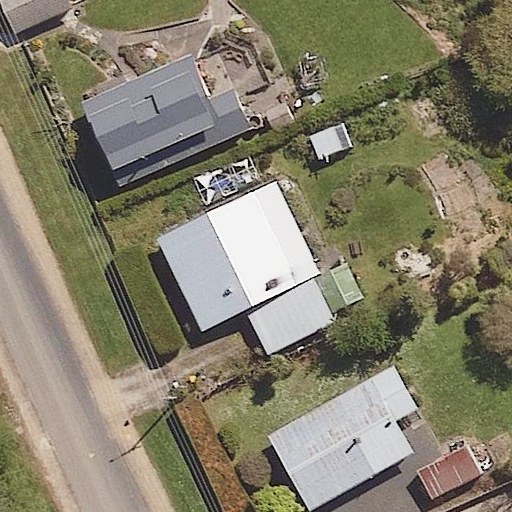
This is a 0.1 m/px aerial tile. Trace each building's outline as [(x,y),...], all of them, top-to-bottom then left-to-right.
[(73,7),(69,0),(1,0),(17,33),(73,7)] [(240,97),(217,107),(194,53),(86,100),(122,184),(253,127),(240,97)] [(210,203),(262,181),(251,155),(199,178),(210,203)] [(269,353),(371,303),(349,259),(320,273),(275,179),(158,235),(204,329),(247,308),(269,353)] [(417,408),(394,366),(271,437),(312,509),(412,451),(395,421),(417,408)] [(467,450),(420,473),(435,503),(482,481),(467,450)]
